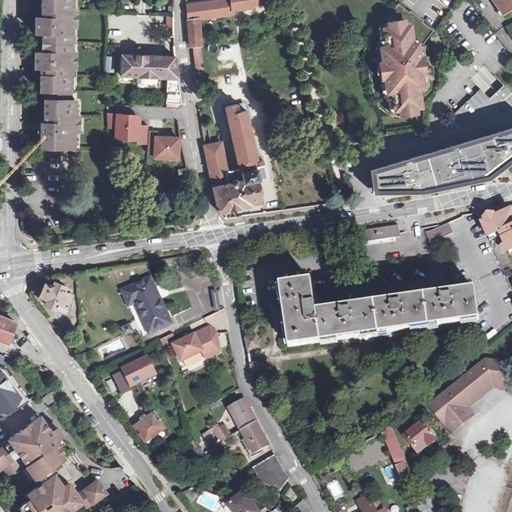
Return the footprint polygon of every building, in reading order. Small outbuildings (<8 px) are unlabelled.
[(42,122),(42,139),(42,148),(76,149),(76,132),(80,132),(80,116),(76,116),(76,100),(72,100),(72,68),(76,69),(76,52),(73,52),(73,27),(76,27),(77,10),(73,10),(73,0),(40,0),(41,10),(43,10),(44,17),(38,17),(38,33),(46,33),(46,51),(38,51),(37,68),(44,67),(44,74),(40,74),(40,91),(45,91),(45,115),(48,116),(48,122),(42,122)] [(202,0),(185,2),(189,45),(190,45),(201,44),(198,19),(232,14),(232,10),(252,7),(251,3),(269,1),(269,0),(202,0)] [(511,0),(493,0),(503,13),(510,9),(508,6),(511,4),(511,0)] [(424,87),(422,72),(418,69),(418,65),(417,62),(420,58),(419,49),(434,30),(417,17),(398,3),(377,32),(373,37),(372,39),(370,43),(369,49),(369,52),(369,57),(370,64),(368,64),(370,80),(372,79),(373,93),(374,93),(375,99),(378,104),(381,109),(386,113),(388,114),(393,116),(399,117),(403,117),(402,114),(417,112),(416,107),(421,106),(419,88),(424,87)] [(178,78),(175,57),(148,56),(122,55),(120,75),(178,78)] [(192,56),(194,81),(203,79),(200,55),(192,56)] [(115,72),(115,56),(106,56),(106,72),(115,72)] [(496,56),(492,60),(501,70),(505,66),(496,56)] [(426,57),(420,58),(417,62),(418,65),(418,69),(422,72),(427,71),(426,57)] [(233,143),(253,139),(246,109),(239,110),(237,104),(225,107),(233,143)] [(147,159),(181,159),(181,134),(149,134),(149,124),(141,124),(142,113),(108,112),(108,129),(115,129),(115,142),(147,142),(147,159)] [(511,127),(374,169),(374,173),(373,173),(375,186),(376,186),(377,190),(387,190),(387,192),(399,192),(399,190),(423,190),(467,181),(488,176),(498,169),(511,158),(511,127)] [(258,158),(253,139),(233,143),(239,169),(243,169),(245,180),(238,182),(236,180),(233,181),(232,183),(228,184),(220,144),(204,146),(219,212),(251,205),(251,203),(261,201),(257,179),(267,177),(263,160),(258,161),(258,158)] [(511,211),(511,210),(496,216),(484,222),(483,223),(511,288),(511,211)] [(484,222),(496,216),(495,214),(487,213),(483,219),(484,222)] [(448,223),(426,233),(430,243),(452,233),(448,223)] [(398,225),(353,232),(355,244),(369,242),(399,237),(398,225)] [(115,276),(122,291),(151,278),(144,264),(115,276)] [(171,324),(151,278),(122,291),(129,306),(136,303),(150,333),(171,324)] [(316,315),(316,312),(314,304),(312,305),(308,281),(279,286),(282,305),(294,304),(297,326),(285,328),(288,348),(336,341),(334,329),(357,325),(359,338),(387,334),(386,322),(408,318),(409,330),(437,326),(436,314),(458,311),(460,323),(479,320),(474,292),(451,295),(450,293),(439,294),(439,297),(399,303),(399,300),(389,301),(390,304),(350,310),(349,307),(338,309),(338,312),(316,315)] [(40,295),(47,299),(45,303),(65,312),(72,295),(65,291),(67,287),(55,282),(53,286),(45,283),(40,295)] [(439,294),(399,300),(399,303),(439,297),(439,294)] [(390,304),(389,301),(349,307),(350,310),(390,304)] [(294,304),(282,305),(285,328),(297,326),(294,304)] [(437,326),(460,323),(458,311),(436,314),(437,326)] [(0,338),(9,342),(17,322),(0,315),(0,338)] [(334,329),(336,341),(359,338),(357,325),(334,329)] [(204,351),(208,359),(222,352),(219,334),(209,328),(174,345),(182,362),(204,351)] [(32,348),(35,345),(28,335),(24,338),(26,340),(32,348)] [(257,336),(246,339),(248,351),(260,347),(257,336)] [(146,355),(122,366),(124,369),(131,384),(155,372),(146,355)] [(497,384),(497,388),(506,388),(509,363),(486,360),(429,406),(451,434),(474,415),(468,407),(466,405),(492,383),(497,384)] [(263,361),(251,364),(253,376),(267,368),(263,361)] [(0,409),(5,416),(29,400),(19,386),(15,389),(11,383),(15,380),(6,368),(0,365),(0,409)] [(131,384),(124,369),(113,374),(121,392),(132,387),(131,384)] [(466,405),(468,407),(492,387),(497,388),(497,384),(492,383),(466,405)] [(230,408),(242,430),(257,422),(245,399),(230,408)] [(154,411),(146,417),(142,419),(134,426),(145,441),(165,426),(154,411)] [(67,492),(63,486),(50,468),(65,458),(55,446),(60,442),(57,439),(63,435),(53,421),(47,425),(40,416),(28,425),(27,423),(21,428),(22,429),(10,438),(11,441),(0,448),(0,469),(3,467),(25,497),(28,494),(32,499),(19,507),(22,511),(81,511),(107,493),(97,480),(78,494),(73,488),(67,492)] [(257,422),(242,430),(253,452),(269,444),(257,422)] [(436,439),(422,422),(406,436),(420,452),(436,439)] [(227,440),(221,428),(219,424),(216,426),(220,436),(219,436),(222,442),(227,440)] [(409,473),(390,425),(382,432),(402,479),(409,473)] [(225,426),(221,428),(227,440),(231,437),(225,426)] [(212,429),(203,435),(205,438),(214,431),(212,429)] [(214,440),(209,444),(212,449),(218,445),(214,440)] [(200,448),(187,457),(195,460),(205,453),(200,448)] [(279,491),(281,492),(290,479),(275,455),(254,468),(258,476),(254,480),(279,491)] [(69,482),(63,486),(67,492),(73,488),(69,482)] [(408,496),(403,483),(399,484),(404,497),(408,496)] [(293,488),(285,493),(292,503),(299,498),(293,488)] [(258,511),(246,497),(244,498),(242,496),(239,498),(235,493),(222,504),(228,511),(258,511)] [(363,511),(377,511),(374,504),(369,496),(359,503),(363,511)] [(253,500),(246,497),(258,511),(259,511),(265,507),(263,505),(253,500)] [(299,511),(313,511),(305,500),(296,508),(299,511)] [(379,502),(374,504),(377,511),(386,511),(385,509),(384,510),(379,502)]
